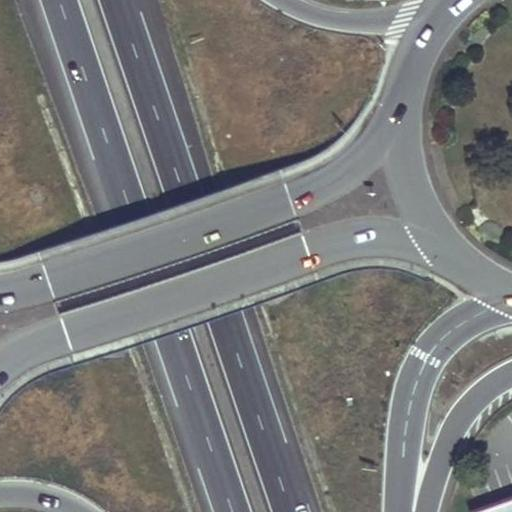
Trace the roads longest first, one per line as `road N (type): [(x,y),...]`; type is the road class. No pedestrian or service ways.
road 1 (trunk): [(57,0),(232,511)]
road 2 (trunk): [(292,511),(119,0)]
road 3 (secondary): [(0,356),(64,324),(308,242),(393,232),(442,253)]
road 4 (secondary): [(392,132),(289,188),(0,283)]
road 5 (trunk): [(408,511),(402,455),(422,365),(457,325),(511,302)]
road 6 (trunk): [(419,511),(451,429),(469,403),(511,373)]
road 7 (trunk): [(428,17),(371,21),(289,0)]
road 8 (secondary): [(392,132),(399,176),(442,253)]
road 9 (secondary): [(428,17),(401,71),(392,132)]
